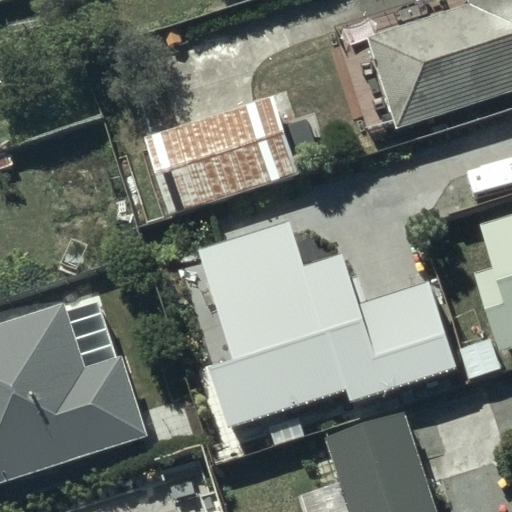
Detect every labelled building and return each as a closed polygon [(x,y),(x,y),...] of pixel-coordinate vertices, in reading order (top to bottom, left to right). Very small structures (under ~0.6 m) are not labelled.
[(364,43),(392,134),(511,97),(511,0),(461,0),(465,12),(364,43)] [(145,142),(169,221),(300,182),(276,102),(145,142)] [(475,277),(500,358),(511,354),(511,220),(480,231),(493,272),(475,277)] [(356,400),(360,414),(467,379),(438,291),(375,311),(366,283),(358,286),(351,265),(312,278),(297,232),(208,262),(245,375),(220,383),(238,439),(356,400)] [(0,489),(147,444),(122,366),(87,377),(66,311),(0,331),(0,489)] [(302,499),(305,511),(435,511),(409,419),(324,443),(337,489),(302,499)]
